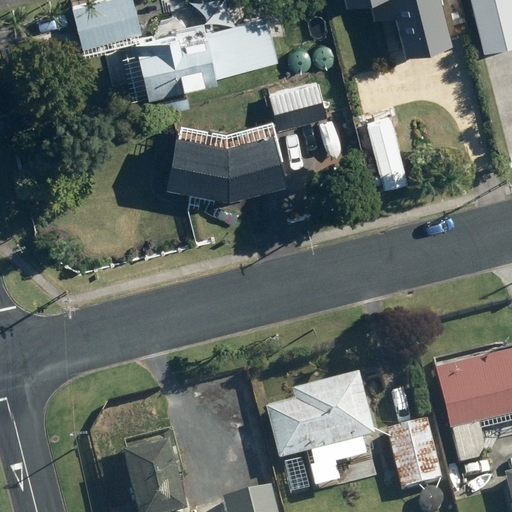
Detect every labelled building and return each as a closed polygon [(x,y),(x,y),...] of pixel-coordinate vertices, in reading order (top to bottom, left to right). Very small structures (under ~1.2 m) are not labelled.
[(135,0),(100,0),(73,7),(82,47),(143,33),(135,0)] [(403,60),(449,49),(437,0),(343,0),(346,11),(371,5),(375,22),(393,18),(403,60)] [(511,0),(473,0),(486,51),(511,45),(511,0)] [(151,98),(218,81),(217,74),(278,60),(275,50),(289,47),(287,36),(273,40),(267,16),(207,30),(205,20),(178,27),(179,32),(133,43),(136,54),(140,53),(151,98)] [(320,81),(270,94),(279,131),(329,118),(320,81)] [(409,182),(393,116),(368,122),(385,188),(409,182)] [(231,196),(288,180),(274,128),(224,142),(179,134),(169,184),(231,196)] [(449,438),(511,423),(511,359),(435,378),(449,438)] [(266,416),(279,467),(315,459),(323,491),(340,487),(336,469),(365,462),(362,446),(374,443),(358,380),(293,396),(295,409),(266,416)] [(386,434),(400,494),(441,485),(427,425),(386,434)] [(122,464),(133,511),(181,511),(168,453),(122,464)] [(275,511),(270,492),(201,511),(275,511)]
